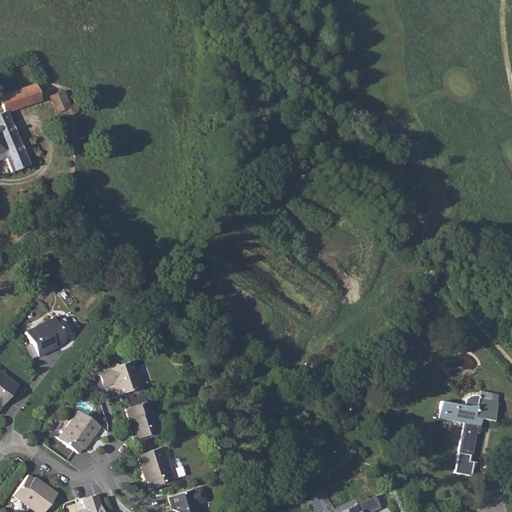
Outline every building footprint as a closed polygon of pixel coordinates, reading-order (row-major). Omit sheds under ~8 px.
[(0,158),(6,157),(12,170),(29,163),(7,110),(40,99),(34,82),(0,94),(0,95),(4,109),(0,110),(0,158)] [(62,89),(48,95),(56,111),(70,107),(62,89)] [(61,124),(74,155),(83,152),(78,139),(82,137),(75,119),(61,124)] [(56,210),(49,221),(65,230),(71,218),(56,210)] [(47,284),(55,291),(63,281),(56,275),(47,284)] [(47,352),(46,350),(53,346),(64,341),(52,318),(23,332),(36,356),(47,352)] [(100,387),(111,382),(114,382),(118,395),(140,387),(131,361),(96,373),(100,387)] [(0,376),(0,406),(16,386),(2,375),(0,376)] [(439,401),(437,409),(442,409),(441,414),(447,415),(446,420),(460,422),(451,472),(468,475),(470,462),(466,461),(467,455),(470,456),(475,432),(476,425),(478,425),(480,418),(492,420),(495,401),(494,401),(481,398),(476,397),(476,395),(472,394),(469,395),(466,397),(464,399),(462,402),(462,406),(439,401)] [(124,409),(127,420),(130,427),(128,428),(132,440),(158,431),(147,401),(124,409)] [(76,454),(80,447),(87,437),(90,439),(98,427),(76,411),(55,439),(76,454)] [(134,456),(139,469),(141,469),(145,481),(148,488),(171,480),(160,447),(134,456)] [(342,450),(330,460),(338,470),(350,460),(342,450)] [(173,477),(183,476),(182,464),(172,465),(173,477)] [(42,488),(32,480),(25,475),(11,495),(33,511),(41,511),(55,494),(44,486),(42,488)] [(197,487),(168,496),(172,510),(170,510),(165,511),(197,511),(194,504),(202,501),(203,498),(200,489),(197,487)] [(74,511),(100,511),(94,494),(79,500),(82,509),(74,511)]
